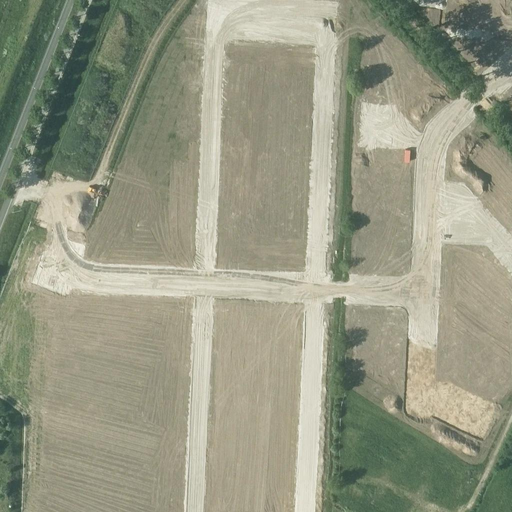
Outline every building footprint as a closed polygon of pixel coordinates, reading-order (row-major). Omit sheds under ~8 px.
[(446,5),(444,17),(451,18),(452,10),(454,10),(454,6),(446,5)] [(451,22),(450,30),(462,31),(465,12),(454,10),(452,10),(451,18),(451,22)] [(465,12),(462,31),(474,32),(477,13),(465,12)] [(477,13),(474,32),(486,33),(488,14),(477,13)] [(488,14),(486,33),(498,35),(500,16),(488,14)] [(498,35),(511,37),(511,25),(511,24),(511,17),(500,16),(498,35)] [(381,456),(387,446),(367,434),(361,444),(381,456)] [(390,454),(400,461),(405,454),(394,447),(390,454)] [(389,506),(394,498),(383,491),(378,499),(389,506)]
